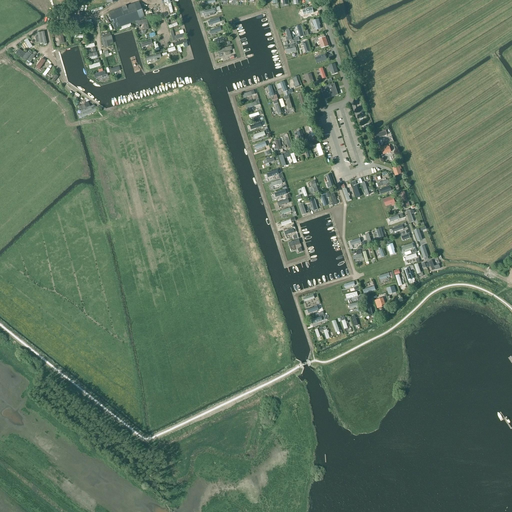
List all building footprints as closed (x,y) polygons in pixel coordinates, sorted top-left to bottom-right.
[(142,10),(138,1),(108,13),(114,29),(132,22),(144,18),(142,10)] [(103,5),(85,11),(87,17),(105,10),(103,5)] [(72,12),(54,16),(55,21),(73,17),(72,12)] [(299,30),(300,34),(304,33),(301,25),(295,27),(296,31),(299,30)] [(110,43),(113,42),(111,35),(110,33),(110,32),(110,29),(100,31),(101,38),(103,48),(111,46),(110,43)] [(174,36),(176,40),(185,37),(184,33),(183,33),(182,30),(178,31),(180,34),(174,36)] [(62,31),(50,34),(52,39),(58,38),(59,44),(64,43),(62,31)] [(44,32),(37,34),(39,46),(47,44),(44,32)] [(319,39),(322,48),(329,46),(326,36),(319,39)] [(175,46),(182,44),(184,48),(188,47),(186,43),(187,43),(186,39),(174,43),(175,46)] [(303,42),(306,53),(311,52),(308,40),(303,42)] [(284,43),(286,54),(297,51),(295,43),(286,45),(286,42),(284,43)] [(226,55),(231,54),(230,51),(232,50),(232,46),(218,49),(219,54),(225,52),(226,55)] [(332,53),(316,58),(317,62),(334,57),(332,53)] [(160,54),(145,58),(147,62),(161,58),(160,54)] [(29,65),(34,57),(30,55),(25,63),(29,65)] [(119,56),(106,60),(108,69),(121,65),(119,56)] [(336,63),(329,65),(332,74),(339,72),(336,63)] [(308,84),(314,83),(312,73),(305,75),(308,84)] [(272,85),(268,86),(271,97),(273,96),(278,114),(282,113),(277,94),(274,95),(272,85)] [(326,99),(336,95),(333,85),(322,89),(326,99)] [(302,106),(307,105),(303,93),(298,94),(302,106)] [(288,110),(293,108),(289,95),(284,97),(288,110)] [(78,108),(81,115),(92,111),(89,104),(78,108)] [(301,144),(307,142),(303,130),(297,132),(301,144)] [(264,131),(254,135),(255,139),(266,135),(264,131)] [(374,134),(376,139),(387,135),(386,131),(374,134)] [(288,148),(293,146),(288,134),(284,135),(288,148)] [(255,145),(256,149),(267,146),(266,141),(255,145)] [(316,144),(320,156),(324,154),(320,143),(316,144)] [(390,153),(389,147),(381,150),(382,155),(390,153)] [(264,159),(266,167),(270,166),(269,162),(275,161),(275,157),(264,159)] [(403,174),(401,169),(402,169),(400,164),(392,167),(395,176),(403,174)] [(286,182),(283,173),(278,175),(280,180),(271,183),(273,187),(286,182)] [(310,189),(312,195),(319,193),(316,180),(311,181),(313,188),(310,189)] [(365,195),(372,193),(371,186),(367,187),(366,182),(362,183),(365,195)] [(380,189),(381,194),(392,190),(391,185),(380,189)] [(347,201),(351,200),(347,188),(343,189),(347,201)] [(383,199),(386,206),(391,204),(392,206),(396,204),(393,195),(383,199)] [(315,198),(310,200),(314,211),(319,209),(315,198)] [(299,204),(302,215),(307,214),(304,203),(299,204)] [(409,208),(406,209),(411,222),(417,220),(414,209),(410,210),(409,208)] [(282,226),(296,221),(295,217),(281,222),(282,226)] [(295,246),(301,244),(295,228),(285,231),(287,238),(293,236),(294,241),(289,243),(292,251),(296,249),(295,246)] [(418,242),(423,240),(419,229),(414,230),(418,242)] [(353,248),(362,245),(360,238),(351,241),(353,248)] [(390,255),(396,253),(393,243),(387,245),(390,255)] [(402,246),(403,251),(415,247),(414,243),(402,246)] [(424,258),(429,257),(425,245),(420,247),(424,258)] [(361,249),(352,251),(354,260),(363,257),(361,249)] [(426,262),(428,267),(431,266),(433,271),(441,268),(438,258),(426,262)] [(346,289),(356,285),(354,281),(344,284),(346,289)] [(375,285),(362,290),(364,294),(376,290),(375,285)] [(387,287),(389,295),(396,293),(395,285),(387,287)] [(378,309),(383,307),(382,306),(386,304),(384,298),(375,300),(378,309)] [(344,329),(348,328),(345,316),(338,318),(339,322),(342,321),(344,329)] [(336,319),(332,321),(336,333),(340,331),(336,319)] [(324,331),(327,339),(330,338),(327,326),(319,328),(320,332),(324,331)]
